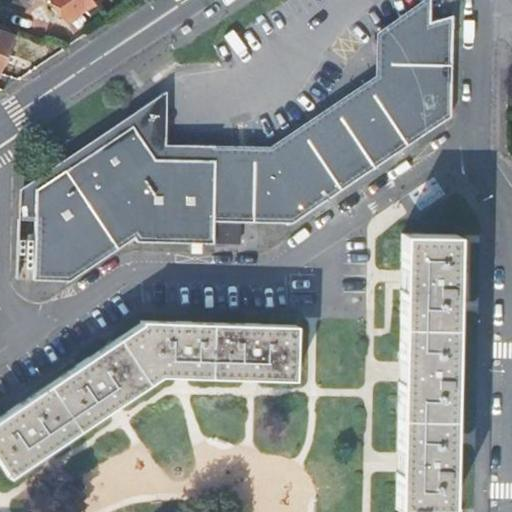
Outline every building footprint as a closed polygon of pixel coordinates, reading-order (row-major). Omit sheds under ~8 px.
[(65,19),(93,2),(91,0),(40,0),(45,7),(52,2),(65,19)] [(287,216),(447,109),(450,10),(389,26),(387,76),(263,157),(150,154),(130,123),(106,138),(35,185),(34,197),(18,198),(17,217),(33,218),(31,276),(65,278),(131,232),(134,236),(211,238),(211,237),(213,214),(239,215),(287,216)] [(24,19),(20,29),(45,39),(51,25),(39,21),(24,19)] [(0,60),(9,37),(0,33),(0,60)] [(239,215),(213,214),(211,237),(238,237),(239,215)] [(452,231),(396,230),(388,503),(399,504),(398,511),(453,511),(454,506),(443,505),(452,231)] [(0,470),(1,471),(18,460),(37,447),(107,399),(147,372),(180,373),(249,375),(286,376),(287,322),(134,318),(0,409),(0,470)]
